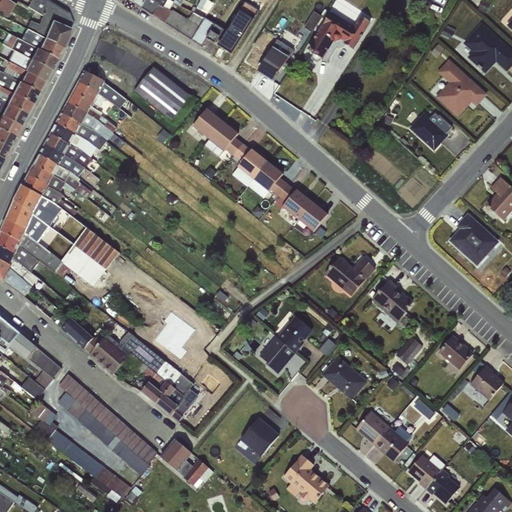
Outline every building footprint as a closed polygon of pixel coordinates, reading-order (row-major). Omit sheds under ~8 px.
[(0,9),(9,16),(18,4),(12,0),(1,0),(0,2),(0,9)] [(115,0),(137,14),(141,9),(144,0),(115,0)] [(144,0),(141,9),(201,48),(207,40),(214,45),(224,30),(205,18),(207,14),(196,8),(192,13),(188,19),(173,10),(170,9),(173,2),(168,0),(144,0)] [(212,0),(201,0),(199,7),(211,12),(216,2),(212,0)] [(247,2),(221,44),(236,53),(262,10),(247,2)] [(332,11),(311,50),(329,59),(340,40),(357,49),(373,21),(362,15),(357,24),(332,11)] [(511,51),(481,23),(463,43),(472,52),(467,58),(485,74),(496,62),(507,72),(511,66),(511,51)] [(277,82),(297,49),(280,38),(260,71),(277,82)] [(17,49),(11,59),(24,66),(29,56),(17,49)] [(487,95),(449,60),(438,73),(448,82),(435,97),(457,117),(470,102),(476,107),(487,95)] [(136,90),(176,122),(196,96),(156,65),(136,90)] [(80,84),(98,95),(104,98),(111,88),(104,84),(104,81),(86,72),(80,84)] [(98,95),(80,84),(74,94),(93,105),(103,112),(105,105),(96,99),(98,95)] [(93,105),(74,94),(69,103),(94,118),(113,133),(116,128),(109,121),(90,109),(93,105)] [(94,118),(69,103),(63,114),(93,132),(97,135),(100,134),(110,142),(115,135),(113,133),(94,118)] [(207,140),(223,122),(207,109),(192,128),(207,140)] [(442,120),(430,109),(424,114),(423,113),(409,129),(434,151),(448,135),(437,126),(442,120)] [(93,132),(63,114),(58,124),(96,148),(99,143),(91,135),(93,132)] [(223,122),(207,140),(209,141),(206,146),(220,157),(225,151),(233,157),(243,144),(235,138),(239,134),(223,122)] [(96,148),(58,124),(52,134),(94,161),(96,162),(100,157),(94,152),(96,148)] [(94,161),(52,134),(46,145),(83,168),(90,172),(94,168),(91,165),(94,161)] [(243,144),(233,157),(241,163),(237,167),(253,180),(267,162),(252,150),(251,151),(243,144)] [(83,168),(46,145),(40,155),(80,180),(103,197),(108,192),(78,170),(83,168)] [(80,180),(40,155),(35,166),(83,198),(87,199),(92,192),(79,182),(80,180)] [(267,162),(253,180),(269,192),(270,191),(278,197),(288,185),(280,178),(283,174),(267,162)] [(83,198),(35,166),(29,177),(60,194),(63,188),(70,191),(72,195),(81,201),(83,198)] [(23,186),(74,217),(77,211),(62,201),(64,197),(60,194),(29,177),(23,186)] [(511,213),(511,188),(500,178),(490,190),(497,196),(488,207),(504,222),(511,213)] [(288,185),(278,197),(285,203),(283,207),(298,219),(312,202),(296,190),(295,190),(288,185)] [(15,201),(106,270),(119,253),(74,217),(23,186),(15,201)] [(6,220),(63,264),(98,290),(104,283),(98,281),(106,270),(15,201),(6,220)] [(312,202),(298,219),(318,235),(326,226),(322,222),(327,215),(312,202)] [(504,243),(472,213),(459,227),(460,230),(449,243),(478,270),(504,243)] [(21,243),(49,269),(56,273),(63,264),(6,220),(1,232),(21,243)] [(0,246),(15,254),(38,279),(42,281),(47,275),(49,269),(21,243),(1,232),(0,234),(0,246)] [(0,260),(13,267),(43,297),(48,290),(36,282),(38,279),(15,254),(0,246),(0,260)] [(377,271),(364,260),(356,270),(340,256),(323,276),(351,300),(377,271)] [(62,330),(68,322),(57,313),(58,310),(43,297),(13,267),(0,260),(0,279),(27,299),(62,330)] [(416,305),(389,282),(372,301),(398,325),(416,305)] [(285,373),(314,326),(293,313),(263,360),(285,373)] [(84,349),(92,338),(71,319),(68,322),(62,330),(84,349)] [(13,344),(45,369),(37,380),(32,376),(24,387),(39,399),(65,365),(22,332),(13,344)] [(145,386),(165,361),(128,332),(118,343),(107,333),(101,340),(96,336),(92,338),(84,349),(113,374),(123,364),(130,369),(129,373),(145,386)] [(473,354),(453,337),(438,354),(451,364),(448,368),(456,375),(473,354)] [(423,348),(412,338),(396,357),(408,367),(423,348)] [(329,354),(335,346),(328,341),(322,349),(329,354)] [(368,381),(337,357),(322,376),(352,400),(368,381)] [(156,404),(172,386),(181,374),(165,361),(145,386),(141,392),(156,404)] [(506,386),(485,367),(470,384),(491,403),(506,386)] [(68,391),(59,402),(143,472),(161,451),(70,374),(61,385),(68,391)] [(172,386),(156,404),(177,421),(187,408),(200,385),(194,380),(184,396),(172,386)] [(121,502),(134,485),(51,424),(59,414),(42,402),(35,412),(45,419),(36,430),(97,475),(92,481),(121,502)] [(511,403),(503,414),(511,422),(511,403)] [(412,445),(373,412),(358,431),(396,463),(412,445)] [(265,459),(283,432),(259,416),(241,443),(265,459)] [(189,460),(196,452),(179,437),(163,455),(185,475),(194,465),(189,460)] [(334,485),(314,468),(317,464),(305,454),(285,476),(293,483),(290,486),(314,507),(334,485)] [(461,488),(422,455),(406,473),(446,506),(461,488)] [(186,476),(191,480),(205,462),(200,458),(186,476)] [(201,489),(216,471),(206,462),(191,481),(201,489)] [(488,501),(484,498),(471,511),(504,511),(511,503),(497,491),(488,501)] [(0,511),(11,511),(17,506),(0,494),(0,511)]
